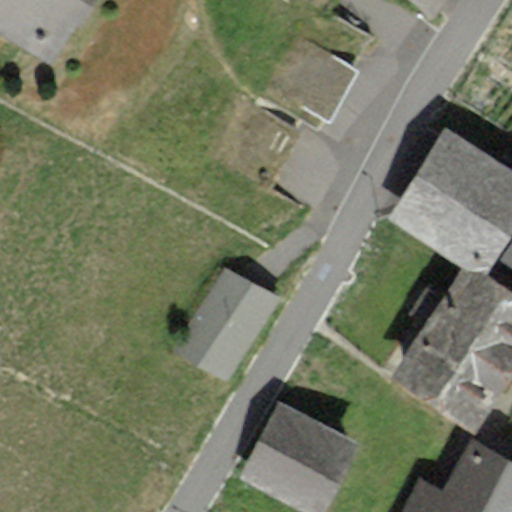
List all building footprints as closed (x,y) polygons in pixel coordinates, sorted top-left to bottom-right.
[(104,0),(0,0),(0,28),(66,67),(104,0)] [(422,0),(440,13),(449,0),(422,0)] [(273,90),(326,119),(355,66),(302,37),(273,90)] [(236,93),(203,151),(264,186),(297,127),(236,93)] [(486,276),(511,235),(511,169),(445,128),(390,215),(466,263),(486,276)] [(466,263),(391,378),(475,432),(511,376),(511,292),(486,276),(466,263)] [(174,351),(228,385),(281,302),(226,268),(174,351)] [(330,511),(364,444),(281,403),(244,477),(315,511),(330,511)] [(511,511),(511,459),(474,440),(447,493),(423,481),(406,511),(511,511)]
